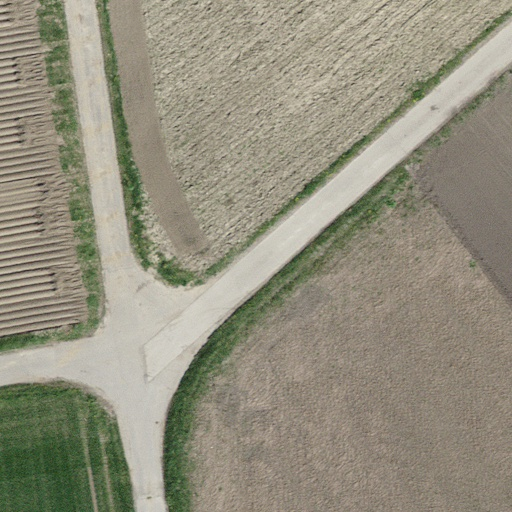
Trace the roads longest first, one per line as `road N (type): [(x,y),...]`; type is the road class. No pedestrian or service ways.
road 1 (track): [(0,362),(130,339),(511,11)]
road 2 (track): [(84,0),(153,511)]
